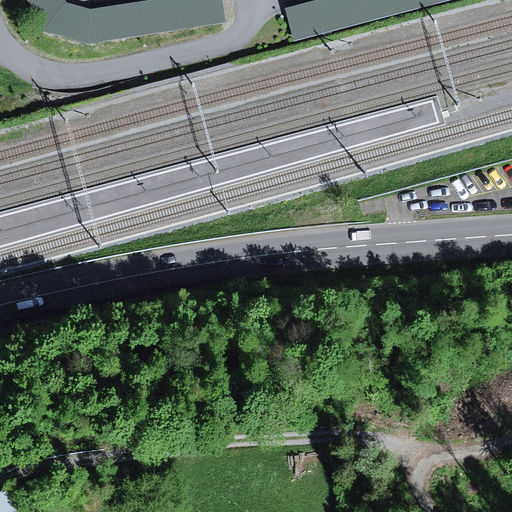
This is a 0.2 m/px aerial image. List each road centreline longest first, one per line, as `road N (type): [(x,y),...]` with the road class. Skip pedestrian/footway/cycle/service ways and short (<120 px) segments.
road 1 (primary): [(511,234),(269,254),(0,305)]
road 2 (track): [(511,444),(465,450),(288,439),(95,462),(0,483)]
